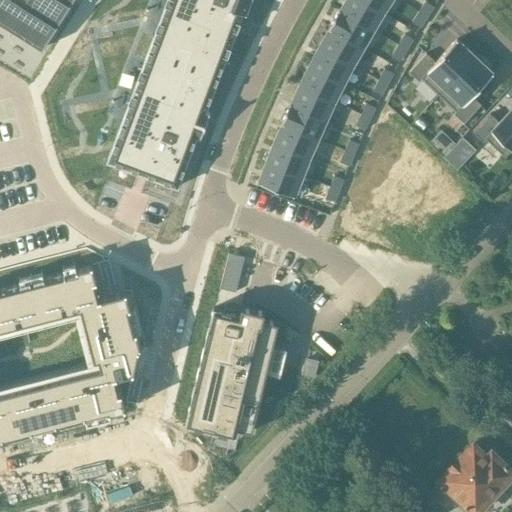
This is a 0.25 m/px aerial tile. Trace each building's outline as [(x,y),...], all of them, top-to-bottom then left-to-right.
[(0,0),(0,23),(6,27),(6,28),(20,36),(41,49),(71,0),(0,0)] [(167,0),(107,161),(177,187),(196,137),(200,139),(209,113),(205,111),(242,13),(246,15),(251,0),(167,0)] [(340,10),(373,30),(383,12),(362,0),(345,0),(340,10)] [(362,0),(383,12),(390,0),(362,0)] [(433,7),(425,1),(418,11),(427,17),(433,7)] [(329,29),(362,47),(373,30),(340,10),(339,9),(328,29),(329,29)] [(427,17),(418,11),(412,21),(420,27),(427,17)] [(319,47),(352,65),(362,47),(329,29),(319,47)] [(406,49),(413,39),(404,34),(398,44),(406,49)] [(426,53),(408,72),(419,81),(421,79),(438,95),(474,56),(456,39),(435,62),(426,53)] [(400,60),(406,49),(398,44),(392,55),(400,60)] [(309,66),(343,83),(352,65),(319,47),(309,66)] [(474,56),(438,95),(455,111),(453,113),(463,123),(480,105),(471,96),(493,74),(474,56)] [(299,85),(334,101),(343,83),(309,66),(299,85)] [(387,84),(393,73),(384,69),(378,79),(387,84)] [(381,95),(387,84),(378,79),(373,90),(381,95)] [(291,104),(325,120),(334,101),(299,85),(291,103),(291,104)] [(282,124),(317,139),(325,120),(291,104),(291,103),(290,103),(280,123),(282,124)] [(370,119),(375,108),(366,103),(361,114),(370,119)] [(490,113),(472,132),(483,141),(485,139),(505,157),(511,149),(511,108),(499,122),(490,113)] [(364,129),(370,119),(361,114),(355,125),(364,129)] [(273,143),(309,157),(317,139),(282,124),(273,143)] [(443,155),(454,143),(440,130),(429,142),(443,155)] [(370,142),(392,151),(396,140),(374,131),(370,142)] [(456,170),(475,150),(461,137),(442,157),(456,170)] [(353,154),(358,143),(349,140),(344,151),(353,154)] [(266,163),(301,177),(309,157),(273,143),(266,163)] [(349,166),(353,154),(344,151),(340,162),(349,166)] [(294,196),(301,177),(266,163),(258,182),(294,196)] [(339,191),(343,179),(334,176),(330,187),(339,191)] [(335,202),(339,191),(330,187),(325,198),(335,202)] [(235,292),(244,257),(228,253),(220,288),(235,292)] [(136,307),(139,306),(135,289),(110,296),(101,262),(0,288),(0,439),(10,436),(10,439),(42,431),(41,428),(63,422),(64,425),(95,417),(95,414),(117,408),(118,411),(134,407),(126,374),(142,370),(147,346),(150,345),(145,328),(142,329),(136,307)] [(212,309),(185,424),(234,436),(236,428),(252,431),(278,323),(262,320),(264,312),(240,306),(238,314),(212,309)] [(508,476),(511,472),(511,469),(510,468),(511,467),(501,457),(500,458),(486,446),(482,451),(473,442),(440,478),(441,479),(433,488),(445,500),(454,490),(463,499),(461,501),(470,509),(472,507),(476,511),(483,503),(486,503),(493,496),(493,493),(501,485),(504,485),(509,479),(508,476)]
